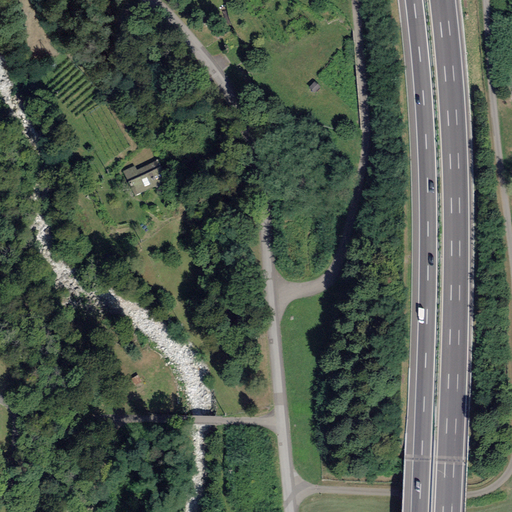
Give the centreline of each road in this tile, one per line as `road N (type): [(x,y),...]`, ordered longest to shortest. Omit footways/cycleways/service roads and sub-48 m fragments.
road 1 (motorway): [(415,0),(437,241),(425,511)]
road 2 (motorway): [(451,511),(465,231),(447,0)]
road 3 (residential): [(274,299),(320,287),(339,269),(359,208),(370,156),(360,0)]
road 4 (unclassified): [(274,299),(257,181),(204,53),(147,0)]
road 5 (unclassified): [(283,418),(91,418),(53,470),(38,511)]
road 6 (unclassified): [(511,241),(486,0)]
road 7 (unclassified): [(288,488),(471,493),(490,489),(511,461)]
